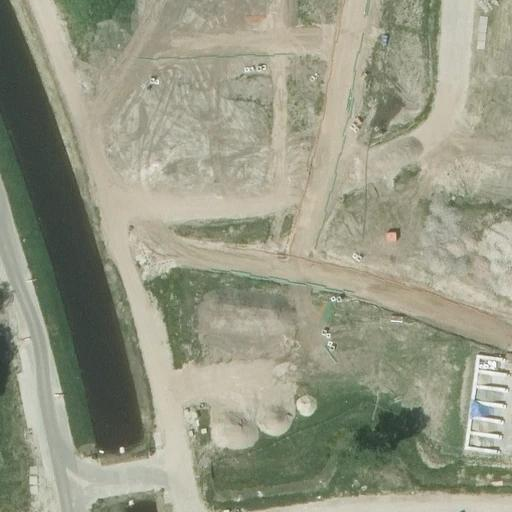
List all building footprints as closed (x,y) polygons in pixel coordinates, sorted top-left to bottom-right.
[(410,6),(409,0),(379,0),(380,8),(410,6)] [(430,19),(428,130),(466,130),(467,19),(430,19)] [(480,135),(511,136),(511,105),(481,104),(480,135)] [(447,196),(446,187),(426,188),(427,197),(447,196)] [(511,464),(496,465),(496,491),(511,491),(511,464)]
